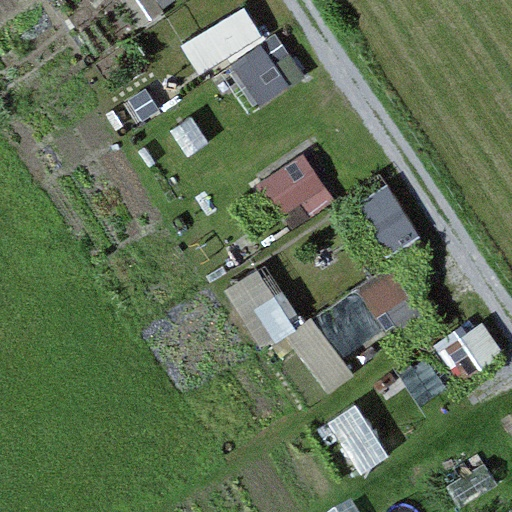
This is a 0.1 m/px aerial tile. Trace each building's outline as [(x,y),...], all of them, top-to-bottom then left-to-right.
[(261,103),(302,79),(257,0),(253,0),(185,39),(203,71),(234,54),(261,103)] [(289,224),(337,193),(308,148),(260,180),(289,224)] [(362,200),(394,249),(422,231),(390,182),(362,200)] [(227,288),(265,343),(304,316),(266,261),(227,288)] [(365,287),(391,329),(420,311),(395,269),(365,287)] [(323,313),(294,326),(325,393),(354,379),(323,313)] [(330,420),(365,470),(392,452),(357,401),(330,420)]
